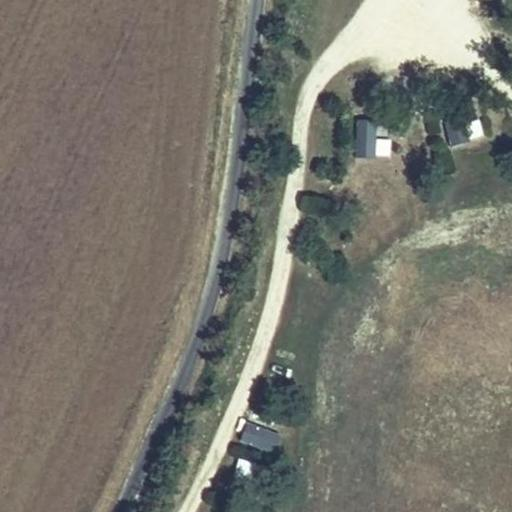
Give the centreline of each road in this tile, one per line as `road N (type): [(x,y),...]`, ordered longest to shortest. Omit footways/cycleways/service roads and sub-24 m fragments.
road 1 (residential): [(381,0),(303,115),(289,169),(281,303),(188,511)]
road 2 (unclassified): [(117,511),(186,366),(219,271),(254,0)]
road 3 (residential): [(402,0),(447,57),(511,99)]
